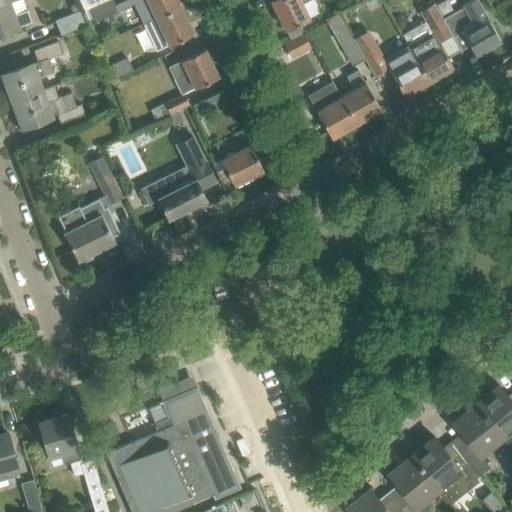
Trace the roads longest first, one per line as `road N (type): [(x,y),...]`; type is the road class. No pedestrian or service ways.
road 1 (residential): [(48,318),(310,187)]
road 2 (residential): [(302,504),(351,477),(375,443),(438,404),(511,340)]
road 3 (residential): [(310,187),(511,71)]
road 4 (residential): [(342,254),(435,191),(511,114)]
road 5 (unclassified): [(310,187),(222,0)]
road 6 (residential): [(302,504),(220,317)]
road 7 (residential): [(70,361),(220,317)]
road 8 (residential): [(48,318),(0,184)]
road 9 (unclassified): [(220,317),(342,254)]
